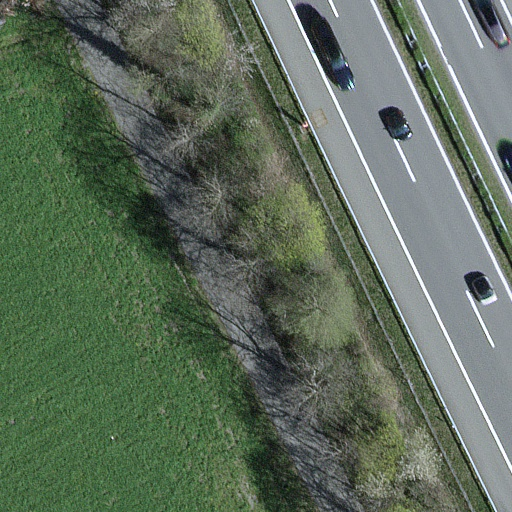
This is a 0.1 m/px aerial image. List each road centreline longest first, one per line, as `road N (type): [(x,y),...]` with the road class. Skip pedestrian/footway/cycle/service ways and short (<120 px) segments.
road 1 (unclassified): [(339,511),(77,0)]
road 2 (motorway): [(330,0),(511,379)]
